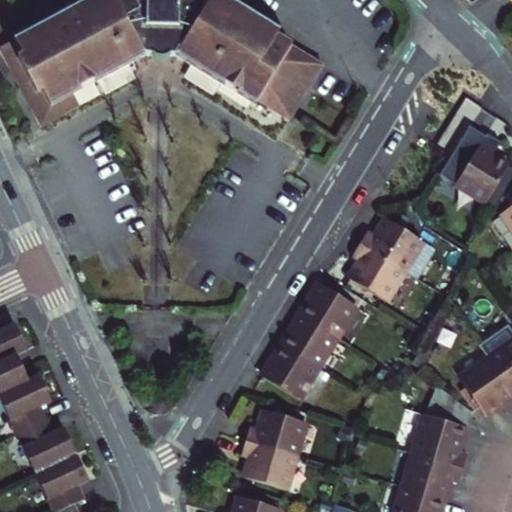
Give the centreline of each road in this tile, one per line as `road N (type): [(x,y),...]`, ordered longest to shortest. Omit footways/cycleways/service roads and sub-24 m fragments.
road 1 (residential): [(136,472),(180,448),(446,15)]
road 2 (residential): [(136,472),(41,268)]
